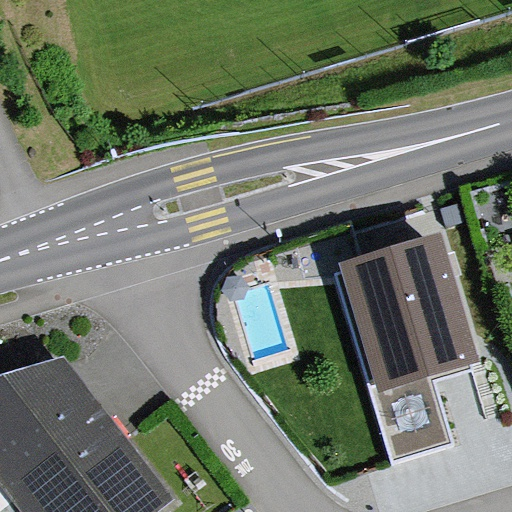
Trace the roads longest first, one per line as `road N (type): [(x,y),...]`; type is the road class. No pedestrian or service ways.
road 1 (tertiary): [(112,228),(511,114)]
road 2 (residential): [(304,511),(165,324),(112,228)]
